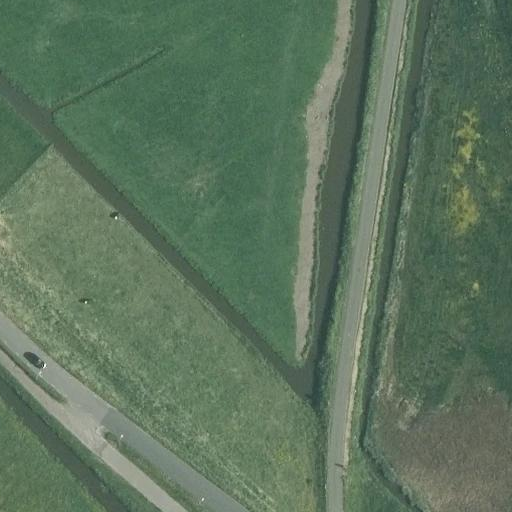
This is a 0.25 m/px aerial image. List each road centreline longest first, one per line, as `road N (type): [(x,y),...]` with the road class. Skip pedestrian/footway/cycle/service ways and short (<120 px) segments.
road 1 (unclassified): [(335,511),(349,326),(398,0)]
road 2 (tertiary): [(231,511),(46,368),(0,321)]
